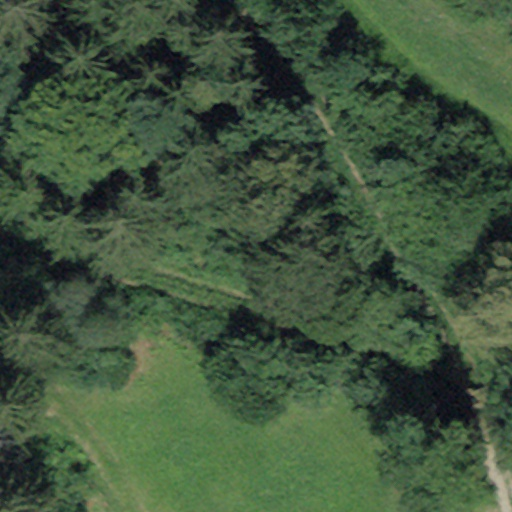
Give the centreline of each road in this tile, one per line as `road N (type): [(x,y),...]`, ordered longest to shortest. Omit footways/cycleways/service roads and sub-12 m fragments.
road 1 (track): [(511,503),(435,327),(329,130),(243,0)]
road 2 (track): [(456,374),(0,236)]
road 3 (track): [(330,0),(383,64),(511,156)]
road 4 (track): [(0,365),(84,432),(134,511)]
